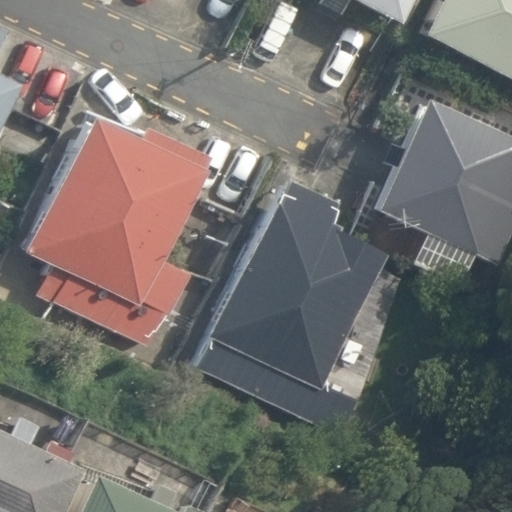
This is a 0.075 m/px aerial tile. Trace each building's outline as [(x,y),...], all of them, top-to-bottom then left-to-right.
[(398,0),(359,0),(390,16),(398,0)] [(511,0),(425,0),(414,23),(511,71),(511,0)] [(511,192),(511,141),(410,98),(365,201),(486,253),(511,192)] [(185,153),(75,103),(0,265),(0,271),(132,332),(166,257),(142,246),(185,153)] [(376,232),(264,181),(181,358),(326,425),(344,387),(310,372),(376,232)] [(0,511),(32,511),(54,466),(0,442),(0,511)] [(149,511),(67,474),(48,511),(149,511)]
